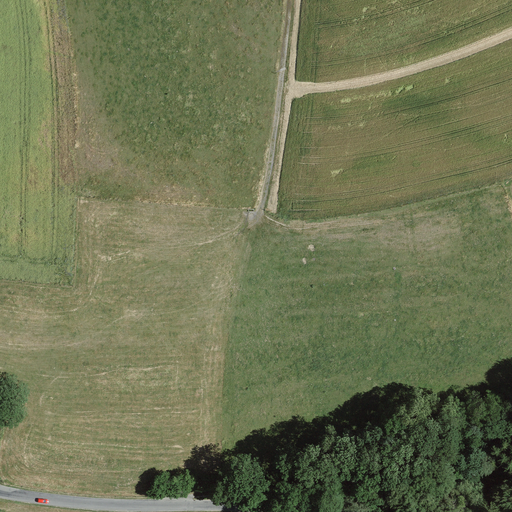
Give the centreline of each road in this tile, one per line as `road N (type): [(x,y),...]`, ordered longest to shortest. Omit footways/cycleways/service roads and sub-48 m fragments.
road 1 (unclassified): [(0,489),(308,511)]
road 2 (track): [(257,220),(288,0)]
